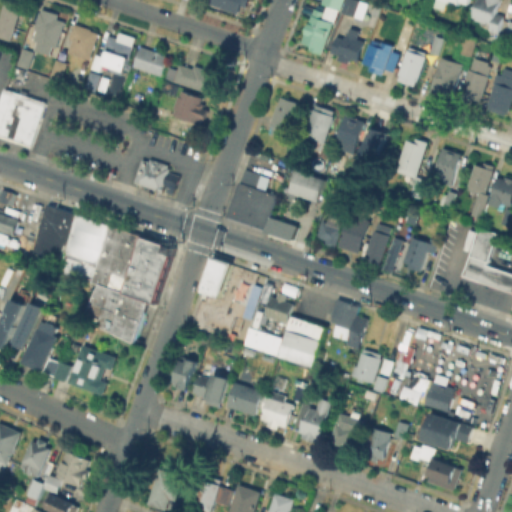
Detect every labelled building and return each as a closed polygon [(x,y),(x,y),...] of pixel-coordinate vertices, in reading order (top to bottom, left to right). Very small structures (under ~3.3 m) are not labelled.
[(250,0),(248,6),(241,3),(239,10),(213,0),(250,0)] [(343,0),(340,9),(321,2),(321,0),(343,0)] [(360,0),(355,15),(342,10),(345,0),(360,0)] [(470,0),(469,3),(460,0),(459,4),(448,1),(446,9),(435,6),(437,0),(470,0)] [(501,0),(498,12),(505,14),(499,31),(490,28),(492,22),(487,20),(486,22),(476,19),(477,17),(474,16),(478,0),(501,0)] [(0,22),(1,23),(8,3),(24,9),(13,41),(0,36),(0,22)] [(316,7),(328,11),(328,10),(336,13),(334,20),(335,21),(324,53),(311,48),(312,44),(303,41),(313,13),(314,14),(316,7)] [(43,8),(59,13),(58,17),(66,20),(57,46),(60,47),(57,54),(40,48),(42,42),(35,39),(39,27),(36,26),(41,10),(42,11),(43,8)] [(100,31),(92,58),(70,51),(73,39),(70,38),(75,22),(92,28),(100,31)] [(361,29),(358,37),(366,40),(360,60),(351,58),(350,61),(339,58),(340,54),(332,51),(338,35),(345,38),(347,33),(348,34),(351,26),(361,29)] [(135,43),(126,70),(104,63),(108,51),(105,49),(110,33),(127,39),(127,41),(135,43)] [(466,33),(478,37),(473,55),(459,51),(462,45),(456,43),(459,33),(465,35),(466,33)] [(446,37),(440,54),(430,51),(436,34),(446,37)] [(374,38),(383,41),(383,40),(394,44),(384,73),(370,68),(372,63),(364,61),(371,42),(373,43),(374,38)] [(169,55),(163,76),(135,67),(142,45),(162,51),(161,53),(169,55)] [(411,46),(427,52),(426,54),(427,55),(419,79),(417,79),(415,83),(400,78),(402,73),(400,72),(409,48),(410,48),(411,46)] [(43,54),(38,70),(18,63),(24,47),(43,54)] [(464,62),(453,95),(433,88),(437,75),(436,75),(443,55),(464,62)] [(68,61),(63,79),(51,75),(57,58),(68,61)] [(491,64),(488,74),(489,74),(481,100),(461,94),(470,68),(471,68),(474,59),(491,64)] [(196,63),(211,68),(213,64),(230,70),(222,95),(167,76),(171,65),(179,68),(182,62),(196,63)] [(511,101),(509,110),(507,109),(506,113),(490,108),(491,104),(489,103),(496,82),(495,82),(498,72),(502,73),(505,66),(511,68),(511,101)] [(92,69),(96,71),(103,73),(97,90),(86,87),(92,69)] [(203,117),(198,121),(175,113),(176,106),(181,94),(184,89),(204,96),(202,101),(204,108),(209,109),(203,117)] [(0,112),(7,91),(49,105),(35,150),(0,138),(0,112)] [(300,101),(291,129),(282,126),(279,134),(270,131),(273,124),(271,123),(278,103),(279,104),(282,96),(300,101)] [(318,104),(336,109),(335,114),(326,142),(306,135),(315,107),(317,107),(318,104)] [(152,109),(146,126),(137,123),(142,106),(152,109)] [(367,120),(355,152),(336,145),(348,113),(367,120)] [(362,165),(374,130),(383,132),(382,135),(387,137),(377,168),(371,167),(371,168),(362,165)] [(417,136),(429,140),(418,175),(427,178),(421,196),(411,193),(417,176),(397,169),(408,138),(416,140),(417,136)] [(463,152),(453,184),(434,178),(444,146),(463,152)] [(151,157),(170,163),(169,166),(172,167),(164,191),(155,188),(156,187),(136,180),(143,157),(150,160),(151,157)] [(485,161),(496,165),(488,192),(490,193),(483,217),(472,213),(478,196),(467,192),(476,162),(484,164),(485,161)] [(290,192),(297,169),(326,179),(319,201),(290,192)] [(499,175),(506,178),(507,175),(511,176),(511,205),(510,204),(509,206),(504,204),(505,202),(503,201),(501,206),(490,202),(499,175)] [(239,180),(258,187),(247,221),(227,215),(239,180)] [(0,200),(12,204),(16,192),(1,187),(0,189),(0,200)] [(276,193),(265,228),(248,222),(260,188),(276,193)] [(457,191),(452,207),(440,202),(444,191),(448,193),(450,189),(457,191)] [(375,204),(374,210),(365,206),(367,201),(375,204)] [(72,211),(54,261),(31,253),(47,203),(72,211)] [(511,207),(511,227),(506,225),(507,222),(502,221),(507,206),(511,207)] [(371,219),(360,252),(341,245),(352,211),(366,216),(371,219)] [(0,213),(16,219),(10,234),(0,230),(0,213)] [(297,224),(292,239),(265,230),(270,215),(297,224)] [(173,247),(155,303),(145,300),(131,341),(79,318),(94,284),(57,272),(75,216),(173,247)] [(341,225),(334,246),(323,242),(325,238),(316,235),(321,218),(341,225)] [(365,257),(375,227),(376,227),(378,220),(393,225),(390,232),(391,232),(381,263),(365,257)] [(461,275),(511,291),(511,273),(484,264),(495,232),(477,226),(461,275)] [(414,235),(430,240),(431,236),(439,239),(435,252),(429,250),(423,270),(409,266),(411,262),(406,260),(414,235)] [(399,245),(391,267),(382,264),(390,242),(399,245)] [(235,262),(225,291),(223,290),(221,296),(204,290),(206,285),(204,284),(214,255),(235,262)] [(276,279),(271,293),(274,294),(276,289),(288,294),(286,298),(294,301),(299,287),(276,279)] [(286,294),(284,299),(293,302),(286,322),(264,314),(271,295),(275,296),(277,291),(286,294)] [(0,327),(15,295),(26,300),(5,345),(0,342),(0,327)] [(360,304),(352,328),(337,323),(338,321),(332,319),(334,314),(333,314),(339,297),(360,304)] [(16,341),(34,301),(45,306),(27,346),(16,341)] [(370,317),(360,346),(347,342),(349,335),(351,335),(358,313),(370,317)] [(248,347),(254,326),(288,337),(294,315),(331,327),(318,369),(248,347)] [(42,319),(47,321),(47,320),(53,323),(53,324),(57,326),(54,333),(58,335),(42,370),(22,361),(38,326),(39,326),(42,319)] [(117,355),(113,368),(107,366),(102,378),(109,380),(104,393),(70,381),(83,343),(117,355)] [(365,348),(382,353),(381,356),(382,357),(374,381),(353,374),(356,364),(358,365),(363,350),(364,351),(365,348)] [(50,356),(61,361),(62,359),(73,364),(67,380),(56,376),(56,374),(45,370),(50,356)] [(176,385),(184,358),(198,362),(190,389),(176,385)] [(381,370),(385,359),(393,361),(390,373),(381,370)] [(232,378),(223,409),(206,403),(209,395),(196,391),(201,374),(215,378),(216,373),(232,378)] [(388,376),(383,390),(374,387),(379,373),(388,376)] [(457,387),(449,410),(425,402),(433,379),(457,387)] [(265,389),(257,414),(229,404),(237,380),(265,389)] [(296,398),(300,385),(308,387),(304,400),(296,398)] [(305,399),(310,388),(318,391),(314,402),(305,399)] [(296,402),(288,425),(280,423),(279,427),(269,424),(270,420),(263,417),(266,407),(263,407),(267,393),(296,402)] [(332,403),(329,412),(331,412),(322,438),(319,437),(317,441),(303,436),(304,432),(301,431),(304,422),(302,421),(305,413),(307,414),(310,405),(315,407),(318,398),(332,403)] [(434,414),(477,430),(471,445),(459,441),(454,453),(424,442),(434,414)] [(360,423),(351,449),(333,443),(341,417),(360,423)] [(410,422),(405,437),(395,434),(400,418),(410,422)] [(24,431),(9,463),(7,462),(4,469),(0,467),(0,422),(1,420),(24,431)] [(392,432),(385,458),(379,457),(378,459),(371,458),(371,454),(366,452),(373,426),(392,432)] [(50,440),(48,445),(52,447),(43,468),(42,468),(40,473),(39,473),(38,476),(25,470),(26,467),(22,465),(34,438),(39,440),(41,436),(50,440)] [(433,447),(420,444),(417,455),(430,458),(433,447)] [(413,456),(417,446),(423,448),(419,458),(413,456)] [(92,468),(88,477),(85,476),(82,485),(58,474),(69,448),(92,458),(88,467),(92,468)] [(438,460),(465,470),(458,491),(430,482),(438,460)] [(178,501),(177,502),(173,501),(170,508),(152,502),(166,461),(190,469),(180,499),(179,498),(178,501)] [(65,478),(59,492),(45,486),(51,472),(65,478)] [(235,487),(229,503),(217,499),(216,503),(201,498),(210,473),(223,478),(221,483),(235,487)] [(45,481),(38,497),(28,493),(35,477),(45,481)] [(230,511),(241,482),(263,490),(255,511),(230,511)] [(80,505),(76,511),(58,511),(47,507),(48,506),(43,504),(49,490),(76,502),(75,503),(80,505)] [(295,498),(290,511),(269,511),(277,491),(295,498)] [(37,498),(35,503),(26,499),(28,494),(37,498)] [(35,505),(31,511),(9,511),(17,496),(35,505)]
